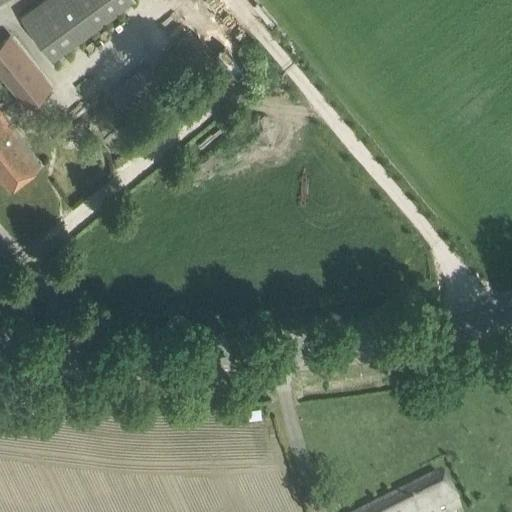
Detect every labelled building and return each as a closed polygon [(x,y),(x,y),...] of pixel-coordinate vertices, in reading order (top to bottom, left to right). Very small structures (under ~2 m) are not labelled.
[(34,0),(18,11),(48,56),(131,0),(34,0)] [(110,93),(193,26),(171,0),(168,0),(78,73),(95,94),(87,101),(97,114),(116,99),(110,93)] [(0,71),(28,103),(48,84),(8,38),(0,44),(0,71)] [(0,174),(11,188),(41,164),(18,135),(9,121),(0,109),(0,174)] [(47,127),(56,139),(74,125),(65,113),(47,127)] [(459,511),(441,475),(366,511),(459,511)]
